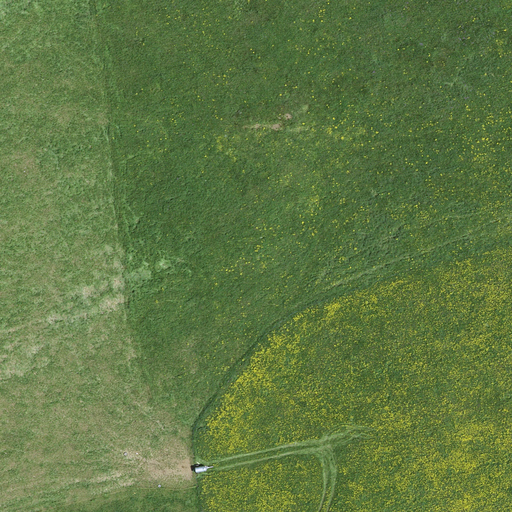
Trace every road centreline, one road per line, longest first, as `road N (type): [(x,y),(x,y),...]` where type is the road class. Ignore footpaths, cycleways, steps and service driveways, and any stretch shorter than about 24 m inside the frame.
road 1 (track): [(511,165),(369,133),(251,144),(0,117)]
road 2 (track): [(328,511),(425,347),(511,308)]
